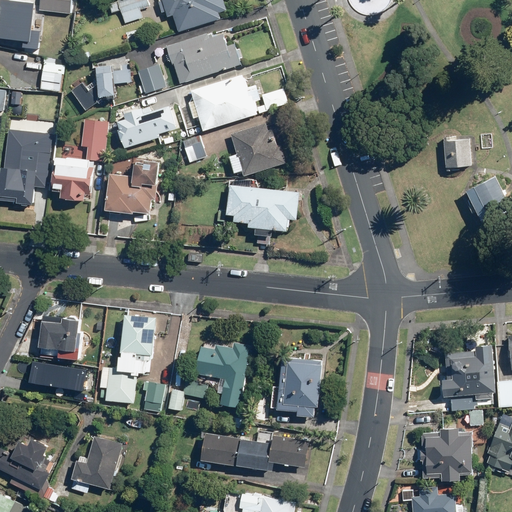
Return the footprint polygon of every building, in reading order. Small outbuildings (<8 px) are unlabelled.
[(0,0),(0,34),(32,38),(36,3),(9,0),(0,0)] [(41,0),(40,10),(71,13),(72,0),(41,0)] [(118,0),(118,1),(109,4),(112,12),(121,9),(126,23),(144,17),(142,9),(151,6),(149,0),(118,0)] [(225,0),(159,0),(163,11),(167,11),(168,17),(174,15),(180,32),(222,18),(220,12),(228,10),(225,0)] [(208,32),(167,45),(173,63),(175,63),(181,83),(243,63),(236,43),(229,45),(225,33),(210,37),(208,32)] [(91,51),(77,54),(79,63),(93,60),(91,51)] [(67,62),(46,60),(43,90),(64,92),(67,62)] [(84,82),(73,90),(88,110),(106,96),(117,95),(116,83),(133,81),(131,63),(98,67),(100,83),(90,90),(84,82)] [(160,63),(139,70),(146,93),(167,86),(160,63)] [(244,74),(192,90),(205,131),(260,114),(254,94),(250,95),(244,74)] [(286,88),(263,95),(268,110),(291,103),(286,88)] [(119,119),(129,147),(183,129),(174,102),(147,111),(145,105),(126,112),(127,116),(119,119)] [(95,145),(94,158),(106,160),(110,120),(87,117),(84,144),(95,145)] [(230,155),(236,172),(243,170),(245,175),(287,162),(282,144),(278,145),(273,128),(269,129),(267,122),(231,133),(238,153),(230,155)] [(3,166),(0,191),(0,200),(35,204),(38,181),(49,182),(55,130),(9,125),(4,166),(3,166)] [(445,136),(448,166),(473,164),(471,134),(445,136)] [(184,140),(191,162),(208,156),(201,135),(184,140)] [(63,186),(62,197),(87,200),(87,193),(91,193),(94,166),(90,165),(91,159),(69,156),(69,158),(57,157),(57,163),(55,162),(52,185),(63,186)] [(111,172),(107,209),(136,212),(136,211),(153,213),(154,200),(159,200),(161,178),(111,172)] [(468,190),(486,224),(511,209),(511,207),(495,176),(468,190)] [(301,191),(231,184),(228,214),(236,214),(235,221),(250,222),(250,226),(288,230),(290,218),(298,219),(301,191)] [(159,316),(126,313),(126,320),(119,320),(118,334),(124,335),(123,351),(120,351),(120,366),(103,365),(101,396),(107,396),(107,399),(136,401),(138,373),(151,374),(152,358),(152,354),(154,354),(159,316)] [(65,316),(44,314),(41,346),(78,350),(81,319),(65,318),(65,316)] [(226,378),(221,403),(241,406),(252,343),(234,340),(233,346),(217,343),(216,347),(202,344),(197,372),(226,378)] [(477,350),(446,352),(448,378),(444,378),(446,396),(451,396),(452,410),(479,408),(477,393),(498,392),(494,344),(477,346),(477,350)] [(278,407),(278,408),(299,409),(299,414),(316,415),(317,406),(319,406),(324,359),(284,356),(283,365),(276,364),(272,406),(278,407)] [(35,358),(32,379),(88,387),(91,366),(35,358)] [(173,387),(170,407),(182,409),(185,392),(207,397),(210,381),(187,377),(185,390),(173,387)] [(148,387),(146,399),(163,402),(167,382),(146,379),(145,387),(148,387)] [(511,379),(498,380),(500,406),(511,404),(511,379)] [(491,454),(487,462),(511,470),(511,466),(511,425),(511,426),(499,422),(488,453),(491,454)] [(423,449),(422,449),(422,460),(424,460),(425,477),(444,477),(444,480),(463,479),(463,471),(475,471),(473,430),(460,431),(459,427),(441,428),(441,431),(423,431),(423,449)] [(207,430),(202,458),(274,470),(276,462),(306,466),(311,440),(276,433),(275,442),(207,430)] [(89,460),(78,457),(73,478),(74,478),(72,486),(88,490),(90,480),(111,486),(123,442),(95,435),(89,460)] [(0,445),(0,466),(15,474),(11,481),(44,497),(52,481),(48,479),(52,471),(47,469),(52,459),(47,457),(48,453),(47,451),(50,444),(33,437),(31,444),(21,440),(15,453),(0,445)] [(154,488),(134,481),(131,490),(151,497),(154,488)] [(421,495),(413,496),(413,511),(458,511),(456,491),(439,493),(438,486),(420,487),(421,495)] [(45,511),(0,490),(0,511),(45,511)] [(245,507),(244,511),(290,511),(293,500),(244,491),(241,506),(245,507)]
